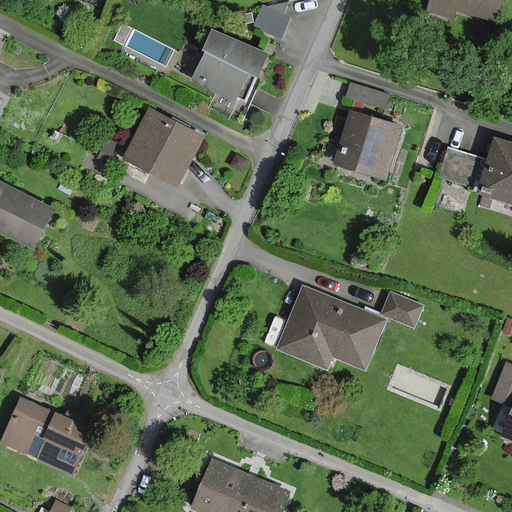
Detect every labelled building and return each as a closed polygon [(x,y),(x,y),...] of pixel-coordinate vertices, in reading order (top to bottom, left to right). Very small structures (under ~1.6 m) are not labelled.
[(264,0),(256,20),(278,30),(288,8),(269,0),(264,0)] [(506,0),(433,0),(432,2),(500,21),(506,0)] [(269,55),(214,29),(205,49),(208,50),(193,81),(236,101),(250,73),(258,77),(269,55)] [(152,109),(127,159),(178,185),(203,135),(152,109)] [(353,111),(337,164),(390,179),(405,127),(353,111)] [(511,142),(497,139),(481,193),(511,202),(511,142)] [(440,171),(470,178),(477,150),(448,143),(440,171)] [(0,181),(0,229),(34,247),(54,209),(0,181)] [(389,321),(308,289),(283,352),(332,372),(338,356),(369,369),(389,321)] [(428,306),(398,294),(389,316),(419,328),(428,306)] [(511,412),(502,437),(511,440),(511,365),(507,363),(493,397),(511,405),(511,412)] [(27,396),(5,443),(76,475),(98,429),(27,396)] [(220,463),(199,511),(202,511),(288,511),(295,496),(220,463)] [(70,511),(73,507),(57,500),(51,511),(70,511)]
